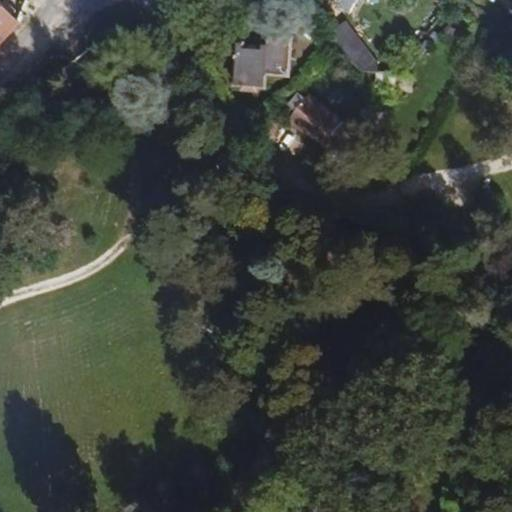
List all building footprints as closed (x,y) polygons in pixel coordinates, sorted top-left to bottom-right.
[(0,0),(0,44),(20,24),(21,22),(0,0)] [(340,0),(351,13),(357,0),(340,0)] [(378,61),(347,21),(332,32),(342,49),(361,70),(377,72),(379,72),(380,61),(378,61)] [(292,76),(295,39),(272,37),(272,46),(241,43),(238,86),(268,88),(269,74),(292,76)] [(379,72),(377,72),(375,87),(394,89),(395,73),(379,72)] [(350,120),(346,124),(309,95),(307,98),(300,93),(291,104),(298,110),(291,120),(325,146),(329,146),(345,158),(365,132),(350,120)]
